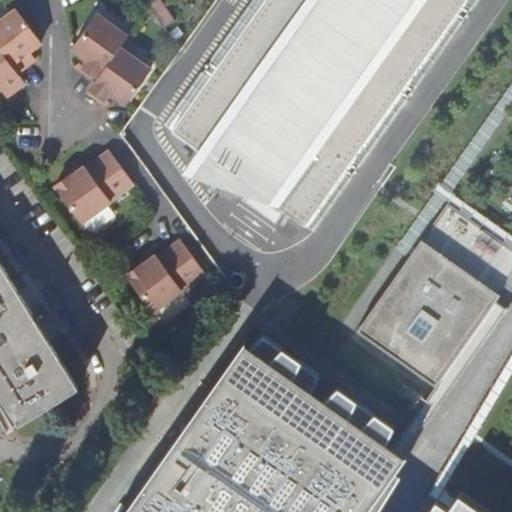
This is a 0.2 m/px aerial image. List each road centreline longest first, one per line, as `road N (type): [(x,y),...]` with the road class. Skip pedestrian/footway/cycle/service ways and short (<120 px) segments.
road 1 (residential): [(0,446),(36,454),(77,439),(110,386),(107,348)]
road 2 (residential): [(107,348),(0,203)]
road 3 (residential): [(85,145),(61,112),(61,33),(36,0)]
